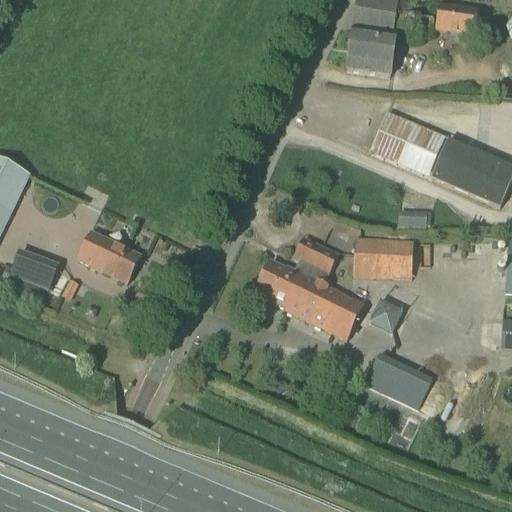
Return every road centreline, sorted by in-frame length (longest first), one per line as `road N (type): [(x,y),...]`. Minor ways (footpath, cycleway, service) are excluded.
road 1 (residential): [(86,511),(337,0)]
road 2 (motorway): [(190,511),(0,431)]
